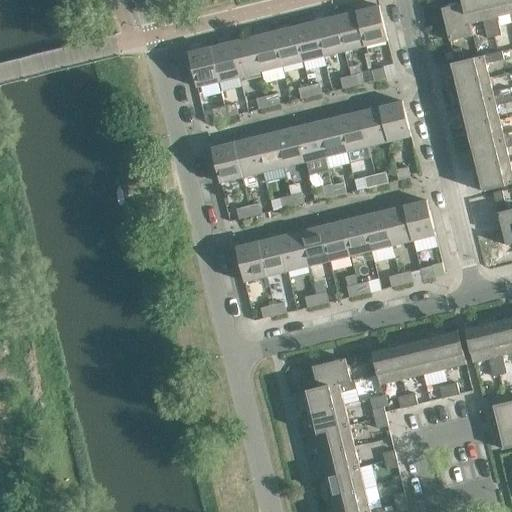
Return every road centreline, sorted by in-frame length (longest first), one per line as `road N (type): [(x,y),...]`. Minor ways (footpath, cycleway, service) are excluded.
road 1 (residential): [(143,0),(234,358)]
road 2 (residential): [(404,0),(475,297)]
road 3 (residential): [(234,358),(475,297)]
road 4 (residential): [(234,358),(272,511)]
